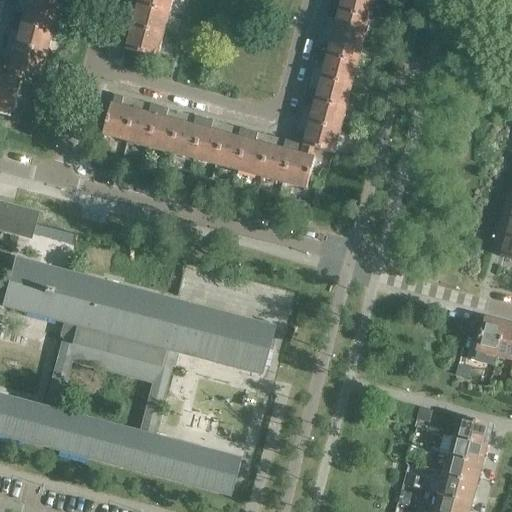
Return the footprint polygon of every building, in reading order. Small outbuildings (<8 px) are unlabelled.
[(54,32),(60,9),(25,0),(19,0),(15,17),(24,19),(23,23),(54,32)] [(25,0),(60,9),(62,0),(25,0)] [(170,13),(173,0),(136,0),(139,1),(138,5),(170,13)] [(371,19),(375,0),(331,0),(331,4),(340,7),(339,11),(371,19)] [(164,36),(170,13),(138,5),(137,9),(128,6),(123,25),(164,36)] [(365,41),(371,19),(339,11),(338,15),(329,12),(324,31),(365,41)] [(48,54),(54,32),(23,23),(22,28),(13,25),(8,43),(48,54)] [(158,58),(164,36),(123,25),(118,43),(127,46),(126,50),(158,58)] [(359,64),(365,41),(324,31),(319,49),(328,51),(327,56),(359,64)] [(42,77),(48,54),(8,43),(3,62),(12,64),(11,69),(25,73),(42,77)] [(353,86),(359,64),(327,56),(326,60),(317,57),(312,75),(353,86)] [(23,82),(25,73),(11,69),(9,78),(23,82)] [(23,82),(9,78),(0,75),(0,108),(14,113),(23,82)] [(347,109),(353,86),(312,75),(307,94),(316,96),(315,100),(347,109)] [(127,142),(138,101),(119,97),(117,106),(112,105),(104,136),(127,142)] [(341,131),(347,109),(315,100),(314,104),(305,102),(300,120),(341,131)] [(149,148),(158,117),(154,116),(156,106),(138,101),(127,142),(149,148)] [(108,116),(110,107),(104,105),(101,115),(108,116)] [(172,154),(183,113),(164,108),(162,118),(158,117),(149,148),(172,154)] [(194,160),(203,129),(198,127),(201,118),(183,113),(172,154),(194,160)] [(217,166),(227,125),(209,120),(207,130),(203,129),(194,160),(217,166)] [(335,154),(341,131),(300,120),(295,139),(305,141),(303,146),(318,150),(335,154)] [(239,172),(247,140),(243,139),(246,130),(227,125),(217,166),(239,172)] [(261,178),(272,137),(254,132),(251,142),(247,140),(239,172),(261,178)] [(284,184),(292,152),(288,151),(291,142),(272,137),(261,178),(284,184)] [(317,154),(318,150),(303,146),(302,150),(317,154)] [(315,159),(317,154),(302,150),(301,155),(315,159)] [(315,159),(301,155),(292,152),(284,184),(307,190),(315,159)] [(37,213),(12,206),(0,203),(0,231),(30,239),(37,213)] [(511,239),(508,238),(503,258),(511,260),(511,239)] [(0,398),(0,435),(226,496),(236,461),(151,439),(175,352),(259,374),(270,329),(16,261),(4,306),(67,323),(44,411),(0,398)] [(497,357),(506,325),(486,319),(481,341),(479,341),(477,347),(479,348),(478,351),(480,352),(479,354),(486,356),(486,354),(497,357)] [(511,360),(511,326),(506,325),(497,357),(499,357),(498,359),(505,361),(505,359),(511,360)] [(487,448),(493,427),(461,418),(460,422),(458,422),(456,428),(458,429),(455,439),(487,448)] [(482,467),(487,448),(455,439),(454,441),(453,440),(451,447),(453,448),(450,458),(482,467)] [(477,486),(482,467),(450,458),(449,460),(448,459),(446,466),(448,466),(445,477),(477,486)] [(472,505),(477,486),(445,477),(444,479),(443,478),(441,485),(443,485),(440,496),(472,505)] [(469,511),(472,505),(440,496),(439,498),(438,497),(436,504),(438,504),(435,511),(469,511)]
